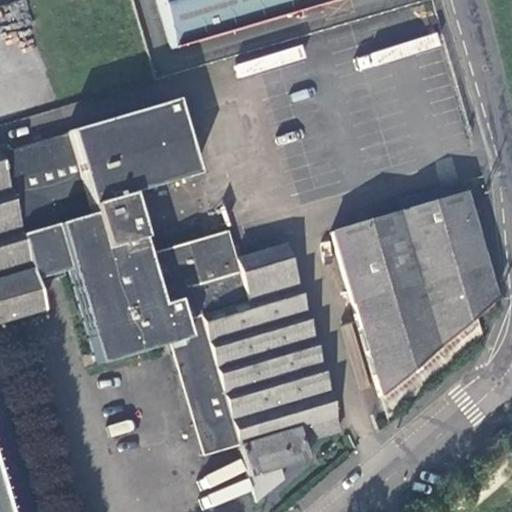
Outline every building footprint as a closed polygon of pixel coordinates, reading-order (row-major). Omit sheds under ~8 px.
[(172,49),(157,0),(148,0),(164,51),(172,49)] [(157,0),(172,49),(337,0),(157,0)] [(215,286),(201,238),(145,255),(141,242),(130,202),(128,195),(193,175),(171,100),(66,130),(67,133),(0,152),(0,322),(37,312),(29,284),(38,282),(58,276),(67,273),(82,325),(167,300),(215,286)] [(471,318),(491,300),(456,184),(389,204),(392,215),(330,233),(378,398),(471,318)] [(235,261),(226,231),(201,238),(215,286),(167,300),(213,453),(236,446),(253,504),(267,493),(282,481),(278,468),(303,462),(298,444),(336,433),(282,247),(235,261)] [(213,453),(167,300),(82,325),(94,367),(168,347),(199,457),(213,453)] [(378,398),(387,424),(479,346),(471,318),(378,398)]
